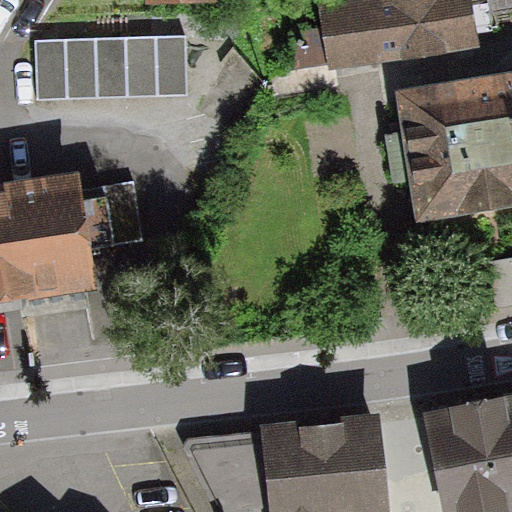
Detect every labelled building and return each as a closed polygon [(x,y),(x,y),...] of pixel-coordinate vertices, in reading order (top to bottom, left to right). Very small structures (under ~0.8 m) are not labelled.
[(0,0),(0,11),(156,8),(155,0),(0,0)] [(155,15),(225,13),(224,0),(155,0),(156,8),(155,15)] [(330,68),(331,74),(481,54),(476,10),(474,0),(396,0),(321,10),(323,27),(292,30),(298,72),(330,68)] [(511,0),(474,0),(476,10),(490,8),(492,21),(511,17),(511,0)] [(188,38),(36,41),(37,104),(189,100),(188,38)] [(511,217),(511,83),(396,101),(416,232),(511,217)] [(81,186),(0,196),(0,313),(97,300),(90,250),(144,242),(135,184),(82,192),(81,186)] [(511,262),(491,266),(498,313),(511,310),(511,262)] [(511,511),(511,406),(427,423),(444,511),(511,511)] [(390,511),(382,425),(264,432),(264,439),(191,444),(184,454),(214,511),(390,511)]
